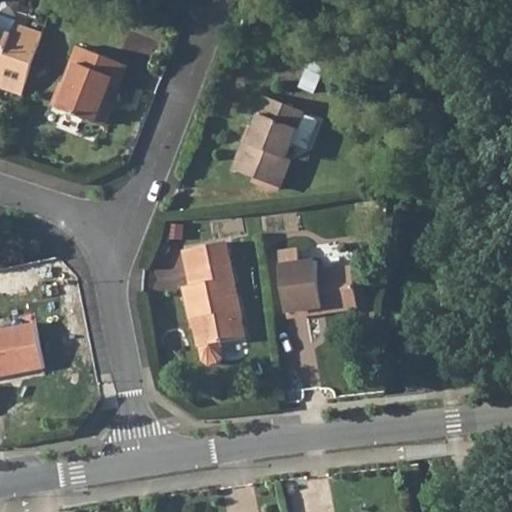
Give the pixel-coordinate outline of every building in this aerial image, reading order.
[(0,30),(0,86),(25,95),(44,38),(16,28),(14,36),(0,30)] [(101,125),(125,65),(80,46),(73,62),(79,65),(61,109),(101,125)] [(61,83),(52,105),(61,109),(79,65),(73,62),(65,84),(61,83)] [(322,75),(308,70),(301,88),(315,93),(322,75)] [(304,115),(305,112),(268,98),(256,129),(250,144),(246,142),(239,160),(259,168),(255,179),(281,189),(292,160),(287,158),(293,143),(308,149),(319,121),(304,115)] [(250,144),(256,129),(252,127),(246,142),(250,144)] [(259,168),(239,160),(235,171),(255,179),(259,168)] [(247,338),(227,243),(186,251),(193,285),(187,287),(194,320),(196,319),(205,362),(210,366),(221,363),(225,357),(222,343),(247,338)] [(302,264),(300,251),(281,253),(288,312),(324,308),(324,313),(359,310),(355,272),(355,270),(321,273),(320,262),(302,264)] [(365,309),(361,271),(355,272),(359,310),(365,309)] [(288,312),(289,317),(324,313),(324,308),(288,312)] [(0,377),(46,368),(37,323),(0,330),(0,377)]
